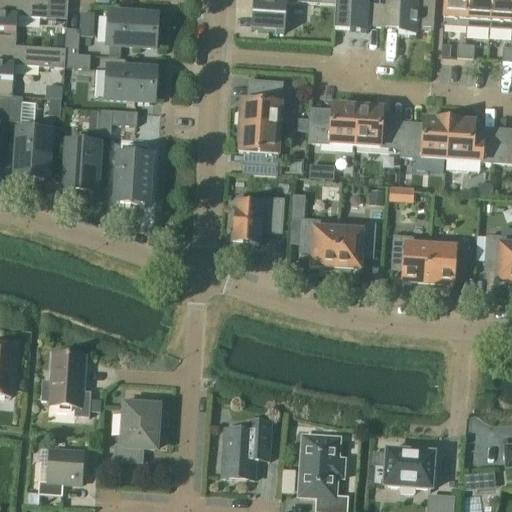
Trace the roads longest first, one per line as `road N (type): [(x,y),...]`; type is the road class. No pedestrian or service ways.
road 1 (residential): [(511,103),(377,88),(321,65),(213,56)]
road 2 (residential): [(196,275),(290,308),(463,333)]
road 3 (residential): [(196,275),(213,56)]
road 4 (residential): [(0,216),(196,275)]
road 5 (residential): [(403,430),(454,429),(463,333)]
road 6 (residential): [(186,510),(193,381)]
